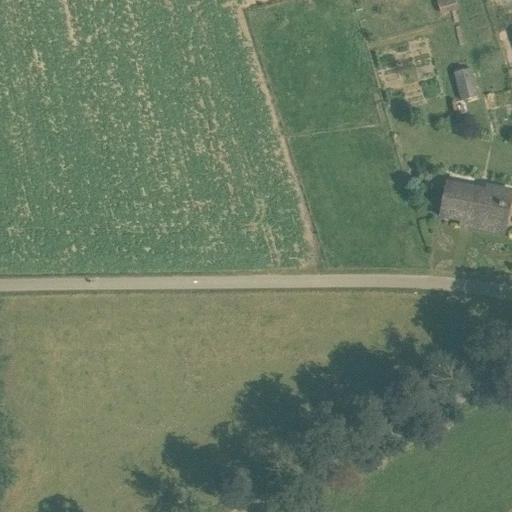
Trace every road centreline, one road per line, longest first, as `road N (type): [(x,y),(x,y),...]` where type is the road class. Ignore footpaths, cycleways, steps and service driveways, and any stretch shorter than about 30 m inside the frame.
road 1 (unclassified): [(0,288),(265,278),(511,287)]
road 2 (unclassified): [(222,511),(511,348)]
